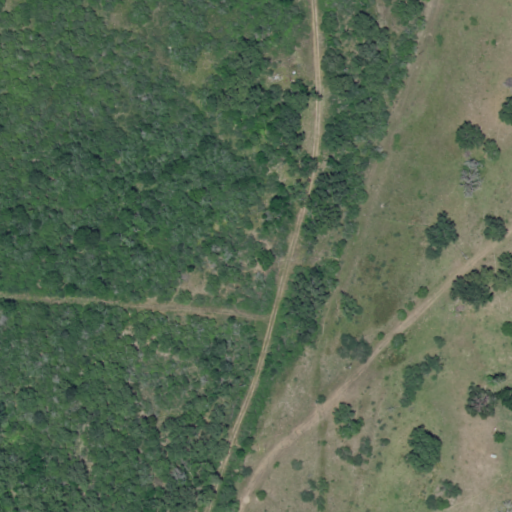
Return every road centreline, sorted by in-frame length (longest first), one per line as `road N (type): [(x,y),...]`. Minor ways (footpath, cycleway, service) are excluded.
road 1 (residential): [(245,511),(350,217),(365,124),(404,90),(438,0)]
road 2 (residential): [(262,466),(318,442),(374,376),(412,349),(450,345)]
